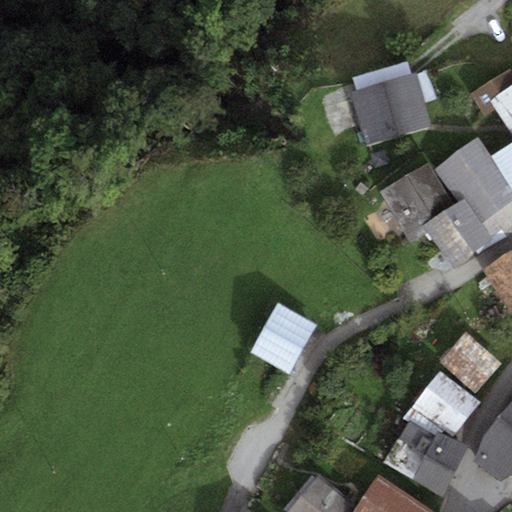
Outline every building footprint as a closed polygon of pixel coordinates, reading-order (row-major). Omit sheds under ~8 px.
[(356,91),(349,93),(365,146),(431,126),(425,104),(436,100),(428,72),(417,75),(417,73),(411,74),(407,62),(353,78),(356,91)] [(511,72),(510,70),(470,95),(483,116),(494,110),(511,139),(511,72)] [(511,193),(476,137),(435,169),(458,203),(464,199),(481,223),(511,201),(511,193)] [(511,143),(492,156),(511,189),(511,143)] [(429,165),(380,193),(411,243),(428,233),(423,225),(453,206),(429,165)] [(453,206),(423,225),(428,233),(454,268),(476,251),(492,239),(481,223),(464,199),(458,203),(453,206)] [(511,231),(511,201),(481,223),(492,239),(476,251),(478,255),(511,231)] [(511,252),(483,271),(511,314),(511,313),(511,252)] [(316,324),(278,303),(250,353),(288,375),(316,324)] [(502,365),(466,333),(440,362),(476,394),(502,365)] [(480,403),(440,372),(405,416),(428,430),(431,425),(453,437),(480,403)] [(511,399),(486,432),(472,462),(501,483),(506,478),(511,475),(511,399)] [(436,435),(408,423),(384,463),(441,498),(469,446),(438,432),(436,435)] [(346,511),(352,505),(317,477),(288,511),(346,511)] [(427,511),(378,480),(356,511),(427,511)]
